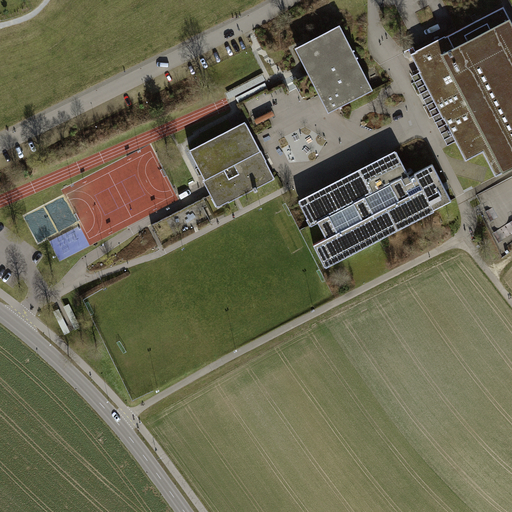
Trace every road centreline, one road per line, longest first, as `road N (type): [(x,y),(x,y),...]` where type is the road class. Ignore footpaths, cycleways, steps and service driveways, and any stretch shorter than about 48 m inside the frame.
road 1 (track): [(463,238),(216,364),(119,423)]
road 2 (unclassified): [(0,145),(284,0)]
road 3 (tertiary): [(0,311),(119,423),(185,511)]
